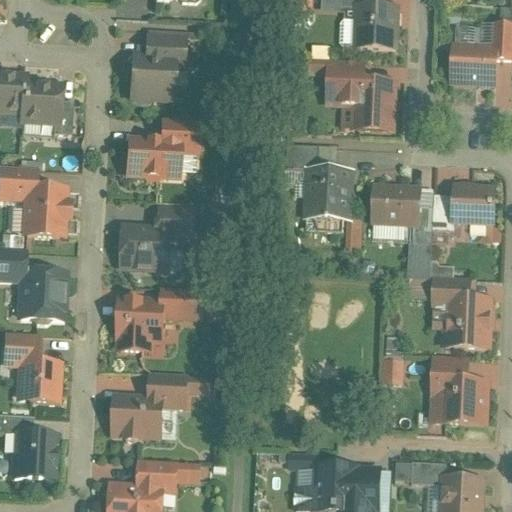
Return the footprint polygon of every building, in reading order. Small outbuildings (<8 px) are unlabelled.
[(199,0),(158,0),(158,3),(177,4),(181,8),(195,9),(199,5),(199,0)] [(341,0),(341,12),(352,13),(352,6),(373,7),(372,0),(341,0)] [(397,15),(377,14),(377,12),(357,11),(357,27),(356,52),(356,53),(396,55),(397,15)] [(357,27),(344,26),(341,29),(340,49),(343,52),(356,52),(357,27)] [(511,31),(492,31),(490,55),(496,55),(496,66),(511,66),(511,31)] [(184,45),(146,43),(145,63),(174,64),(173,73),(183,73),(184,45)] [(490,55),(454,53),(452,89),(494,91),(496,66),(496,55),(490,55)] [(145,63),(133,63),(132,72),(129,76),(128,82),(132,86),(131,102),(134,103),(138,107),(146,107),(150,103),(171,105),(173,73),(174,64),(145,63)] [(329,67),(311,66),(311,75),(315,81),(328,81),(329,67)] [(365,68),(329,67),(328,81),(328,94),(356,95),(356,88),(364,88),(365,68)] [(24,82),(0,80),(0,117),(22,119),(24,90),(24,82)] [(364,88),(356,88),(356,95),(328,94),(327,110),(359,111),(358,132),(393,134),(394,90),(364,88)] [(60,92),(24,90),(22,119),(22,127),(53,128),(58,129),(59,106),(60,92)] [(73,107),(59,106),(58,129),(53,128),(53,140),(71,141),(73,107)] [(198,129),(162,127),(161,147),(179,148),(178,158),(197,159),(198,129)] [(161,147),(129,145),(127,181),(143,182),(146,185),(157,186),(160,183),(160,178),(177,179),(178,158),(179,148),(161,147)] [(318,152),(287,151),(286,177),(309,178),(309,177),(317,177),(318,152)] [(35,176),(0,174),(0,204),(26,206),(27,194),(34,194),(35,176)] [(317,177),(309,177),(309,178),(307,224),(343,225),(349,225),(351,178),(317,177)] [(494,195),(474,194),(474,193),(461,192),(461,193),(455,193),(455,201),(453,228),(455,228),(492,230),(494,195)] [(420,195),(374,193),(372,229),(414,231),(419,231),(419,214),(420,195)] [(34,194),(27,194),(26,206),(24,240),(62,242),(63,223),(67,224),(68,210),(64,210),(64,196),(34,194)] [(455,201),(434,201),(432,236),(454,237),(455,228),(453,228),(455,201)] [(432,215),(419,214),(419,231),(414,231),(413,249),(431,249),(432,215)] [(194,217),(158,215),(157,235),(169,235),(169,243),(193,244),(194,217)] [(343,225),(307,224),(306,238),(343,239),(343,225)] [(152,234),(139,233),(139,234),(124,233),(122,274),(168,276),(169,243),(169,235),(157,235),(152,235),(152,234)] [(24,258),(0,256),(0,286),(21,288),(22,278),(23,278),(24,258)] [(23,278),(22,278),(21,288),(20,324),(32,324),(36,329),(45,329),(50,325),(62,326),(64,280),(23,278)] [(468,287),(434,286),(433,305),(447,305),(447,304),(467,305),(468,287)] [(203,298),(177,296),(176,309),(175,324),(202,326),(203,298)] [(220,304),(208,303),(207,327),(219,328),(220,304)] [(467,305),(447,304),(447,305),(445,352),(487,354),(488,332),(487,332),(487,322),(488,322),(489,306),(467,305)] [(176,309),(121,306),(119,331),(121,331),(120,356),(144,357),(145,346),(161,346),(162,323),(175,324),(176,309)] [(39,341),(6,339),(5,351),(39,353),(39,341)] [(59,370),(38,369),(39,353),(5,351),(4,370),(19,371),(18,406),(57,408),(59,370)] [(469,366),(434,364),(431,428),(484,430),(486,391),(485,391),(468,390),(469,366)] [(403,368),(384,367),(383,389),(402,390),(403,368)] [(187,383),(151,381),(150,405),(162,405),(161,413),(185,414),(186,398),(187,383)] [(209,384),(187,383),(186,398),(208,399),(209,384)] [(150,405),(116,403),(114,441),(126,442),(126,447),(142,447),(143,442),(160,443),(161,413),(162,405),(150,405)] [(32,423),(0,421),(0,439),(16,440),(32,441),(32,423)] [(32,441),(16,440),(13,484),(53,486),(56,442),(32,441)] [(139,493),(111,492),(109,511),(161,511),(162,511),(156,511),(157,489),(175,490),(176,468),(140,466),(139,493)] [(446,470),(412,468),(411,490),(444,491),(444,485),(445,485),(446,470)] [(355,474),(314,472),(313,495),(317,495),(316,511),(353,511),(354,508),(355,474)] [(445,485),(444,485),(444,491),(442,511),(480,511),(481,487),(445,485)]
